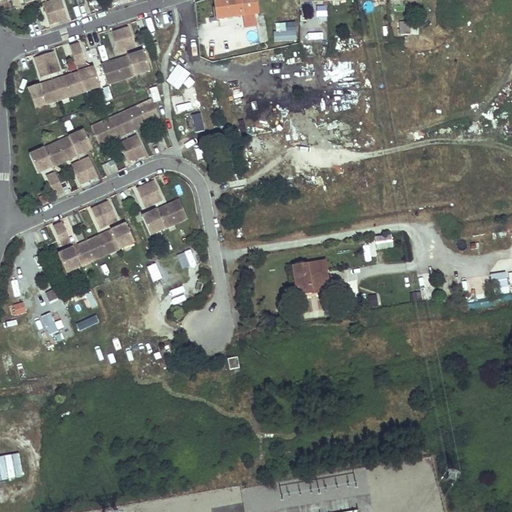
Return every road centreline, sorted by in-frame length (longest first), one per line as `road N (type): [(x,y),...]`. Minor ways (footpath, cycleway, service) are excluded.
road 1 (residential): [(3,219),(30,220),(162,163),(189,169),(204,193),(221,282),(209,333)]
road 2 (unknown): [(216,257),(428,229),(438,233),(445,260),(437,270),(376,280)]
road 3 (residential): [(169,0),(0,50)]
road 4 (residential): [(3,219),(0,86)]
